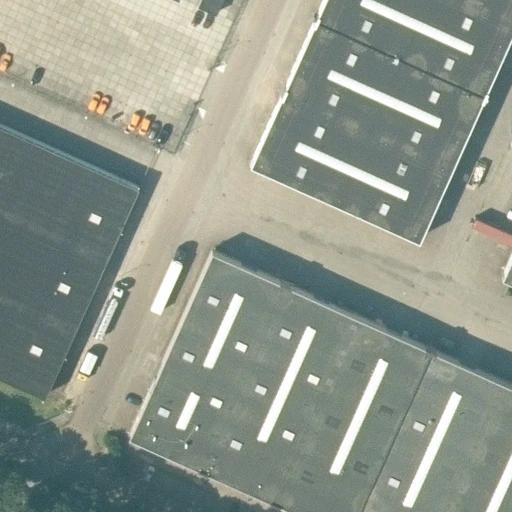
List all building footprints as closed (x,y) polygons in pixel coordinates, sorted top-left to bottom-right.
[(216,13),(221,0),(199,0),(197,5),(216,13)] [(276,104),(250,162),(418,237),(430,211),(440,189),(462,139),(472,117),(481,96),(482,96),(484,93),(485,93),(486,91),(485,91),(487,87),(486,87),(495,66),(505,44),(511,27),(511,0),(322,0),(318,11),(317,11),(315,15),(314,14),(313,16),(314,17),(313,20),(314,21),(290,73),(288,76),(285,84),(284,83),(280,93),(281,94),(277,101),(276,104)] [(0,375),(44,395),(138,185),(0,123),(0,375)] [(279,279),(212,248),(129,433),(197,464),(206,469),(207,468),(270,496),(269,497),(279,501),(279,500),(305,511),(511,511),(511,382),(435,348),(435,347),(431,346),(431,345),(429,344),(429,345),(425,343),(425,344),(289,283),(290,282),(280,278),(279,279)] [(511,251),(502,274),(511,278),(511,251)]
